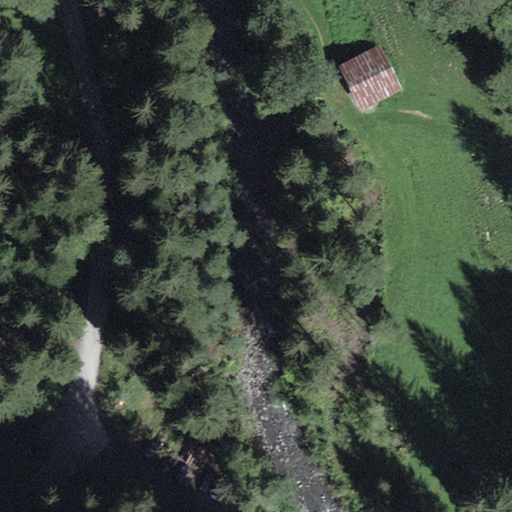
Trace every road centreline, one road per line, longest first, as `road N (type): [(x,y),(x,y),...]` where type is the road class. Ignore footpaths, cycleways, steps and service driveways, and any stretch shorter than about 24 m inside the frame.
road 1 (track): [(428,511),(435,473),(402,183),(295,0)]
road 2 (unclassified): [(53,469),(77,411),(92,326),(102,174),(64,0)]
road 3 (unclassified): [(53,469),(204,511)]
road 4 (track): [(511,168),(419,121),(371,125)]
